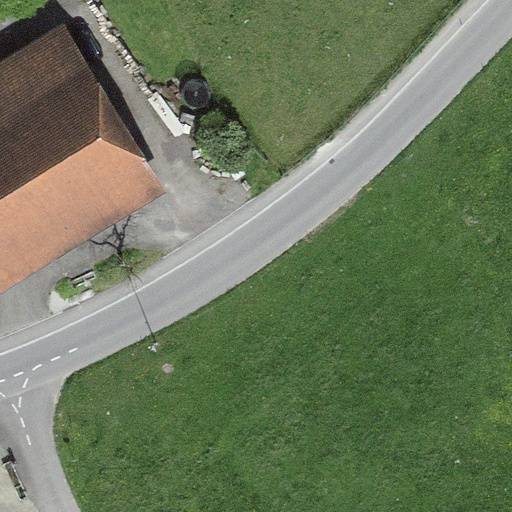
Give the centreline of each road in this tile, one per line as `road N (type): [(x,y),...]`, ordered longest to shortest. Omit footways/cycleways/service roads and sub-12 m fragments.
road 1 (tertiary): [(5,383),(309,217),(510,0)]
road 2 (residential): [(5,383),(59,511)]
